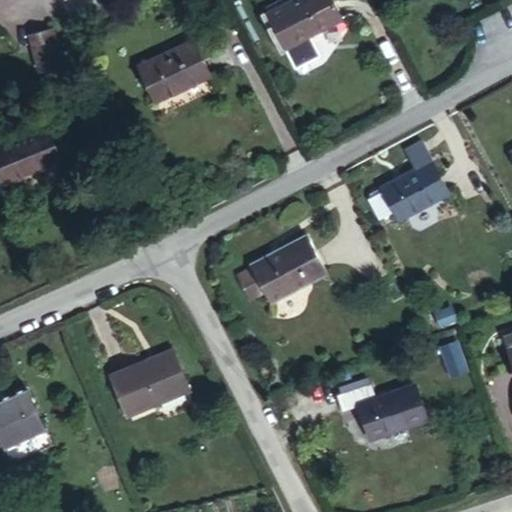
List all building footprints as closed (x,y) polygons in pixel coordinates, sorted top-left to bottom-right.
[(59,0),(34,0),(56,34),(73,23),(59,0)] [(331,0),(284,0),(262,10),(282,49),(341,22),(331,0)] [(195,35),(139,56),(154,95),(210,72),(195,35)] [(20,98),(0,106),(0,151),(16,144),(13,137),(54,118),(37,82),(18,91),(20,98)] [(439,163),(380,192),(381,193),(390,211),(398,227),(457,196),(439,163)] [(390,211),(381,193),(379,195),(377,200),(383,212),(388,213),(390,211)] [(308,242),(251,277),(269,305),(271,309),(329,272),(308,242)] [(269,305),(251,277),(240,287),(257,314),(269,305)] [(511,330),(503,333),(511,356),(511,330)] [(172,347),(112,372),(130,416),(191,390),(172,347)] [(459,349),(442,354),(453,386),(470,379),(459,349)] [(372,388),(339,399),(347,421),(364,414),(374,446),(431,424),(417,389),(378,404),(372,388)] [(19,391),(0,400),(0,452),(41,433),(19,391)]
